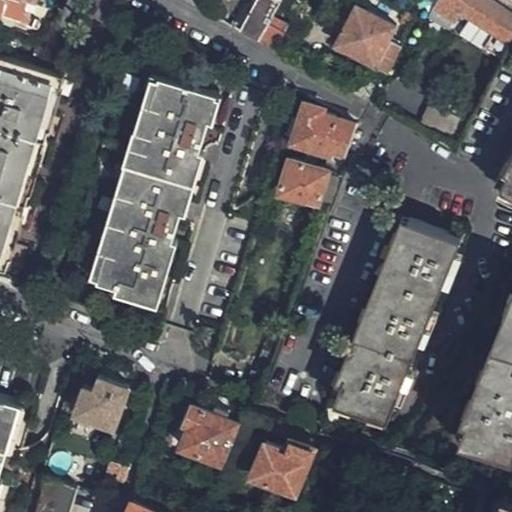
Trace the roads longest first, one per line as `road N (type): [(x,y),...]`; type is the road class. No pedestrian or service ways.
road 1 (residential): [(159,0),(368,114)]
road 2 (residential): [(0,286),(159,359)]
